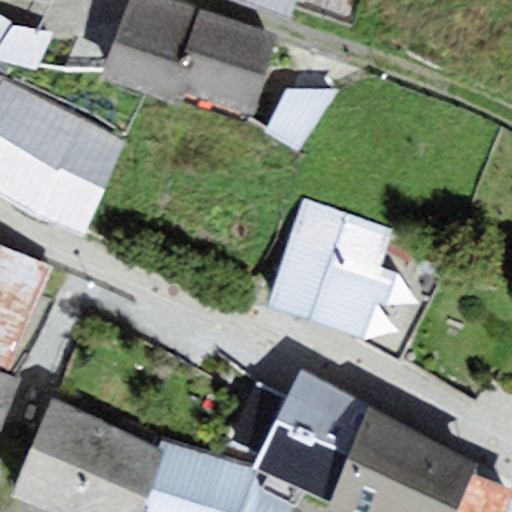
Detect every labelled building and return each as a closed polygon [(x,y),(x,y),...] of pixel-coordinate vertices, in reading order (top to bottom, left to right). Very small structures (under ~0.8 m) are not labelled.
[(279,41),(173,0),(126,0),(97,76),(178,108),(184,91),(249,117),(279,41)] [(224,0),(289,25),(298,0),(224,0)] [(0,44),(12,24),(0,17),(0,44)] [(52,31),(12,24),(0,44),(0,61),(34,72),(52,31)] [(8,81),(0,96),(0,195),(76,230),(119,146),(79,126),(83,119),(8,81)] [(336,90),(283,92),(267,134),(295,153),(336,90)] [(301,199),(264,308),(360,340),(373,304),(387,309),(399,274),(378,267),(391,228),(301,199)] [(0,379),(13,383),(51,269),(0,250),(0,379)] [(0,428),(13,383),(0,379),(0,428)] [(297,381),(258,471),(302,490),(333,503),(366,426),(372,413),(329,395),(297,381)] [(147,511),(168,452),(47,406),(12,499),(48,511),(147,511)] [(450,511),(468,473),(366,426),(333,503),(354,511),(450,511)] [(244,511),(258,471),(171,442),(168,452),(147,511),(244,511)] [(258,471),(244,511),(291,511),(302,490),(258,471)] [(503,511),(511,494),(511,492),(468,473),(450,511),(503,511)]
